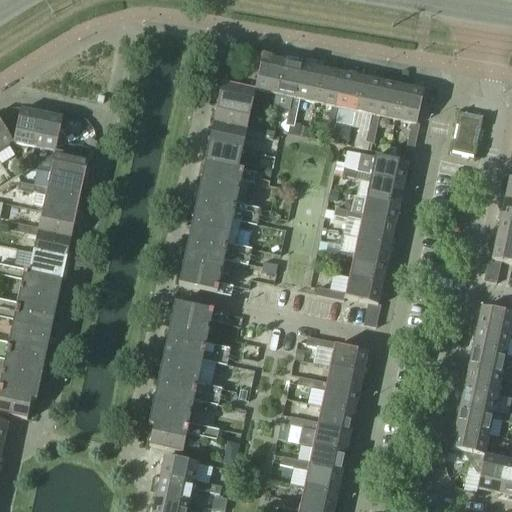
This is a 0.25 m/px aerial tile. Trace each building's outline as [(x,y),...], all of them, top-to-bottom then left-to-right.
[(274,97),(282,63),(261,59),(257,77),(253,93),(254,92),(274,97)] [(294,101),(302,68),(282,63),(274,97),(290,100),(294,101)] [(314,105),(322,72),(302,68),(294,101),(290,100),(287,114),(295,115),(298,102),(314,105)] [(334,110),(342,76),(322,72),(314,105),(330,109),(334,110)] [(249,113),(253,93),(257,77),(250,76),(240,82),(239,89),(221,85),(216,106),(249,113)] [(354,114),(362,81),(342,76),(334,110),(330,109),(327,122),(335,124),(338,110),(354,114)] [(374,118),(381,85),(362,81),(354,114),(370,117),(374,118)] [(394,122),(401,89),(381,85),(374,118),(370,117),(367,131),(375,133),(378,119),(394,122)] [(415,127),(422,97),(422,94),(401,89),(394,122),(410,126),(407,139),(415,141),(418,127),(415,127)] [(105,95),(95,93),(92,103),(102,106),(105,95)] [(246,129),(249,113),(216,106),(212,126),(245,133),(244,137),(258,140),(259,132),(246,129)] [(12,145),(19,112),(16,111),(8,111),(4,112),(0,113),(0,127),(12,145)] [(32,150),(40,116),(19,112),(12,145),(32,150)] [(292,129),(295,115),(287,114),(284,127),(292,129)] [(473,162),(482,120),(457,114),(448,156),(473,162)] [(57,139),(58,136),(61,121),(40,116),(32,150),(54,154),(69,157),(70,150),(64,141),(57,139)] [(332,137),(335,124),(327,122),(325,136),(332,137)] [(241,153),(244,137),(245,133),(212,126),(208,146),(241,153)] [(0,152),(12,145),(0,127),(0,152)] [(372,146),(375,133),(367,131),(364,144),(372,146)] [(271,143),(273,135),(259,132),(258,140),(271,143)] [(412,155),(415,141),(407,139),(404,153),(412,155)] [(236,173),(241,153),(208,146),(203,166),(236,173)] [(83,182),(87,161),(69,157),(54,154),(49,175),(83,182)] [(402,187),(407,166),(374,159),(370,176),(369,180),(402,187)] [(226,247),(231,223),(255,228),(259,212),(235,207),(240,183),(254,186),(256,177),(236,173),(203,166),(177,287),(229,299),(231,290),(218,287),(223,262),(247,268),(250,252),(226,247)] [(355,181),(356,174),(343,171),(341,179),(355,181)] [(398,207),(402,187),(369,180),(370,176),(356,174),(355,181),(368,184),(365,200),(398,207)] [(78,202),(83,182),(49,175),(46,191),(45,195),(78,202)] [(511,203),(511,181),(508,180),(503,201),(511,203)] [(31,196),(32,188),(19,185),(17,193),(31,196)] [(74,222),(78,202),(45,195),(46,191),(32,188),(31,196),(34,197),(32,207),(42,209),(41,215),(74,222)] [(394,227),(398,207),(365,200),(361,216),(348,213),(346,221),(360,224),(360,220),(394,227)] [(511,203),(503,201),(499,221),(511,224),(511,203)] [(346,221),(348,213),(334,210),(333,218),(346,221)] [(70,242),(74,222),(41,215),(37,231),(36,235),(70,242)] [(390,247),(394,227),(360,220),(360,224),(356,240),(390,247)] [(511,245),(511,224),(499,221),(495,241),(511,245)] [(22,236),(24,228),(10,225),(8,233),(22,236)] [(66,262),(70,242),(36,235),(37,231),(24,228),(22,236),(35,239),(32,255),(66,262)] [(385,267),(390,247),(356,240),(353,256),(339,253),(337,261),(351,264),(352,260),(385,267)] [(511,245),(495,241),(490,262),(500,264),(511,267),(511,245)] [(337,261),(339,253),(326,250),(324,258),(337,261)] [(61,282),(66,262),(32,255),(28,274),(28,275),(61,282)] [(381,287),(385,267),(352,260),(351,264),(347,280),(381,287)] [(495,286),(500,264),(490,262),(487,261),(483,284),(495,286)] [(0,277),(21,282),(23,273),(0,268),(0,277)] [(35,403),(57,304),(61,282),(28,275),(28,274),(23,273),(21,282),(16,306),(12,322),(7,346),(4,362),(0,379),(0,394),(30,401),(30,402),(35,403)] [(377,308),(381,287),(347,280),(344,296),(330,293),(329,301),(343,304),(343,301),(367,306),(376,308),(377,308)] [(329,301),(330,293),(317,290),(315,298),(329,301)] [(0,319),(12,322),(16,306),(0,303),(0,319)] [(196,387),(201,363),(225,368),(228,352),(205,347),(210,323),(223,326),(225,317),(173,306),(147,427),(152,428),(152,427),(186,435),(186,436),(215,442),(217,433),(187,427),(193,403),(217,408),(220,392),(196,387)] [(375,331),(379,308),(377,308),(376,308),(367,306),(362,328),(375,331)] [(511,334),(510,334),(511,324),(511,316),(480,310),(476,331),(509,338),(508,342),(511,342),(511,334)] [(505,358),(508,342),(509,338),(476,331),(471,351),(505,358)] [(318,351),(320,343),(306,340),(305,348),(318,351)] [(362,377),(366,356),(333,349),(334,346),(320,343),(318,351),(332,354),(328,370),(362,377)] [(511,376),(501,374),(505,358),(471,351),(467,371),(500,378),(500,382),(511,384),(511,376)] [(357,397),(362,377),(328,370),(325,386),(324,390),(357,397)] [(496,398),(500,382),(500,378),(467,371),(463,391),(496,398)] [(310,391),(311,383),(298,380),(296,388),(310,391)] [(353,417),(357,397),(324,390),(325,386),(311,383),(310,391),(323,394),(320,410),(353,417)] [(493,414),(496,398),(463,391),(458,410),(492,418),(491,422),(505,424),(506,417),(493,414)] [(0,416),(26,422),(30,402),(30,401),(0,394),(0,416)] [(349,437),(353,417),(320,410),(316,426),(315,430),(349,437)] [(488,438),(491,422),(492,418),(458,410),(454,430),(488,438)] [(301,431),(303,423),(289,420),(288,428),(301,431)] [(345,457),(349,437),(315,430),(316,426),(303,423),(301,431),(315,433),(311,449),(345,457)] [(181,456),(186,436),(186,435),(152,427),(152,428),(148,448),(181,456)] [(483,459),(483,458),(488,438),(454,430),(450,451),(468,455),(467,462),(470,467),(482,459),(483,459)] [(340,476),(345,457),(311,449),(308,466),(307,469),(340,476)] [(497,496),(504,463),(483,458),(483,459),(482,459),(470,467),(473,472),(480,473),(476,492),(497,496)] [(193,483),(197,466),(164,459),(159,480),(193,487),(192,491),(205,494),(207,486),(193,483)] [(293,470),(294,463),(281,460),(279,468),(293,470)] [(336,497),(340,476),(307,469),(308,466),(294,463),(293,470),(306,473),(303,490),(336,497)] [(511,499),(511,464),(504,463),(497,496),(511,499)] [(188,507),(192,491),(193,487),(159,480),(155,500),(188,507)] [(219,497),(220,489),(207,486),(205,494),(219,497)] [(306,511),(332,511),(336,497),(303,490),(299,506),(298,510),(306,511)] [(187,511),(188,507),(155,500),(152,511),(187,511)] [(284,511),(285,503),(272,500),(270,508),(284,511)] [(306,511),(298,510),(299,506),(285,503),(284,511),(287,511),(306,511)]
